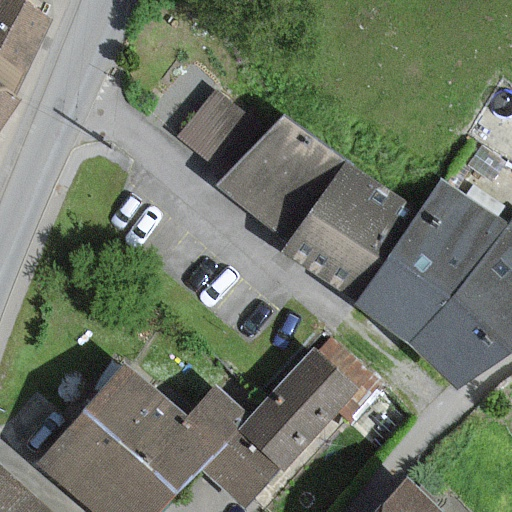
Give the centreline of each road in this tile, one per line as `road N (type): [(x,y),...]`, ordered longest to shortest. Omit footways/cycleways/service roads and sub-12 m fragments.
road 1 (secondary): [(108,0),(0,254)]
road 2 (residential): [(363,511),(454,417),(511,373)]
